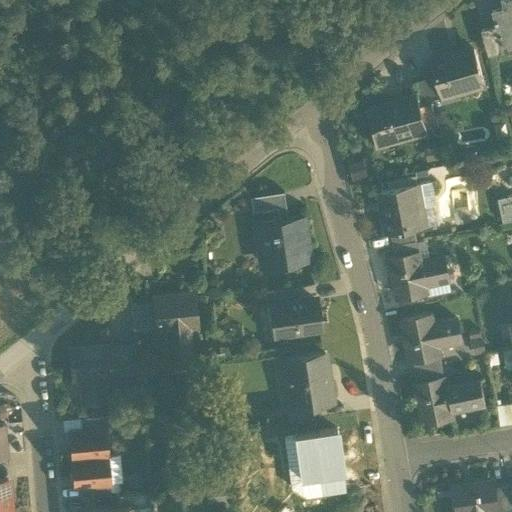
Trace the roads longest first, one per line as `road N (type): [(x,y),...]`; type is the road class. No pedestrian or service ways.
road 1 (residential): [(306,118),(375,318),(400,464)]
road 2 (residential): [(36,343),(306,118)]
road 3 (residential): [(306,118),(451,0)]
road 4 (residential): [(50,511),(36,343)]
